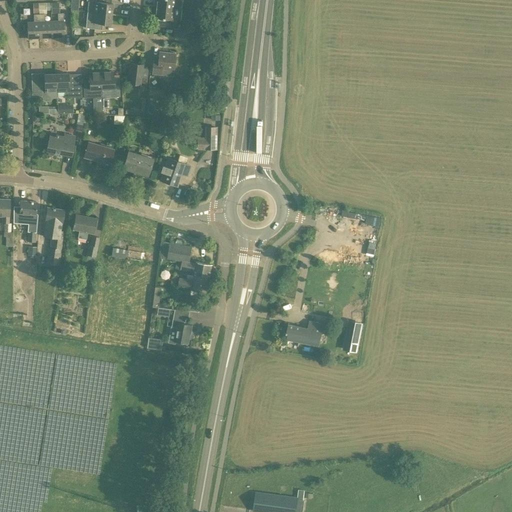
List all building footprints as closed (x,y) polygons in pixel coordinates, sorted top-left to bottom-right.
[(110,3),(110,0),(88,0),(87,11),(111,13),(112,3),(110,3)] [(154,0),(154,7),(181,9),(181,1),(180,0),(154,0)] [(153,18),(155,18),(154,26),(172,27),(173,20),(180,21),(181,9),(154,7),(153,18)] [(110,24),(111,13),(87,11),(85,27),(95,28),(96,23),(110,24)] [(57,13),(57,20),(51,21),(51,37),(64,37),(63,20),(63,13),(57,13)] [(27,38),(39,38),(38,14),(33,14),(33,21),(26,22),(27,38)] [(51,21),(44,21),(44,14),(38,14),(39,38),(51,37),(51,21)] [(174,28),(173,35),(188,37),(188,30),(174,28)] [(151,73),(160,74),(173,76),(175,53),(159,51),(157,61),(153,61),(151,73)] [(127,83),(140,84),(139,89),(145,89),(147,78),(141,77),(142,64),(129,63),(127,83)] [(88,72),(88,77),(82,77),(83,98),(101,97),(101,89),(101,71),(88,72)] [(101,89),(106,88),(107,97),(119,97),(119,82),(119,75),(113,75),(113,71),(101,71),(101,89)] [(32,96),(42,96),(42,99),(44,101),(50,101),(52,98),(57,98),(57,96),(56,85),(56,73),(44,74),(44,91),(42,93),(41,83),(31,83),(32,96)] [(81,83),(68,84),(67,73),(56,73),(56,85),(57,96),(64,95),(64,97),(81,97),(81,83)] [(43,113),(72,112),(71,103),(43,105),(43,113)] [(199,138),(199,148),(216,148),(216,127),(206,127),(206,138),(199,138)] [(64,133),(63,136),(49,133),(46,151),(48,152),(47,154),(53,155),(53,153),(71,156),(74,135),(64,133)] [(109,164),(113,149),(87,141),(83,156),(109,164)] [(147,176),(152,158),(128,150),(122,168),(147,176)] [(187,176),(190,165),(167,158),(160,180),(176,185),(180,173),(187,176)] [(0,215),(1,215),(1,223),(4,223),(4,231),(3,232),(3,237),(5,237),(5,246),(13,247),(13,232),(11,232),(11,223),(8,223),(8,216),(9,199),(0,198),(0,215)] [(37,214),(35,214),(36,201),(20,200),(19,206),(19,216),(13,216),(12,223),(28,224),(26,241),(35,242),(37,214)] [(43,236),(51,237),(49,247),(48,247),(46,264),(59,266),(63,232),(60,231),(61,222),(63,209),(47,206),(45,220),(43,236)] [(72,229),(79,230),(77,238),(85,240),(87,232),(93,233),(96,218),(75,214),(72,229)] [(365,215),(364,224),(378,226),(379,217),(365,215)] [(95,257),(99,238),(91,236),(89,245),(88,245),(86,255),(87,255),(86,260),(93,262),(94,257),(95,257)] [(160,257),(167,259),(182,261),(180,269),(194,271),(193,276),(210,279),(212,264),(196,261),(196,262),(196,263),(189,262),(192,246),(170,242),(170,243),(169,243),(162,242),(160,257)] [(28,247),(27,254),(35,255),(36,247),(28,247)] [(178,287),(191,289),(207,292),(210,279),(193,276),(187,275),(186,278),(179,277),(178,287)] [(155,287),(152,307),(158,308),(158,307),(158,306),(161,287),(155,287)] [(187,304),(186,311),(189,311),(198,312),(199,306),(187,304)] [(171,326),(168,343),(175,344),(176,341),(188,343),(191,325),(184,324),(185,318),(188,318),(189,311),(186,311),(175,309),(172,326),(171,326)] [(309,321),(308,328),(288,324),(285,339),(318,346),(323,324),(309,321)] [(348,321),(343,349),(357,352),(362,324),(348,321)] [(253,511),(260,511),(282,511),(284,496),(255,493),(253,511)]
